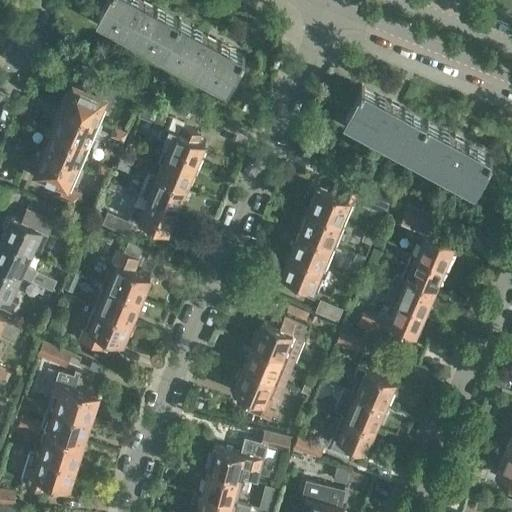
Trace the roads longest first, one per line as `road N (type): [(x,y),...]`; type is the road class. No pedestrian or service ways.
road 1 (residential): [(130,511),(136,469),(326,9)]
road 2 (residential): [(413,511),(511,277)]
road 3 (residential): [(326,9),(511,88)]
